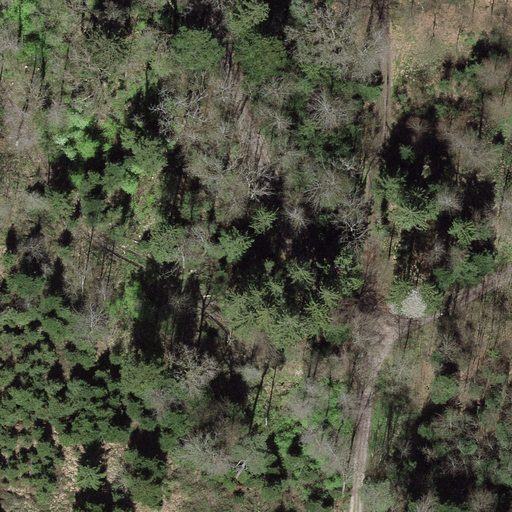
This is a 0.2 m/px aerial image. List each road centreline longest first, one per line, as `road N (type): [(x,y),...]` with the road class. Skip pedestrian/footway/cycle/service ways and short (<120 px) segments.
road 1 (track): [(209,0),(280,233),(321,291),(377,336)]
road 2 (track): [(377,336),(355,511)]
road 3 (track): [(511,274),(377,336)]
